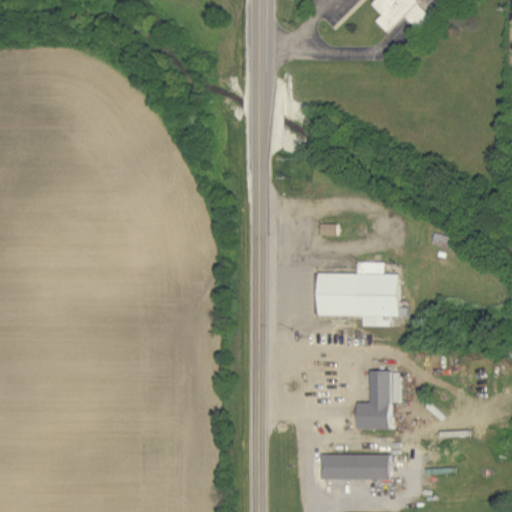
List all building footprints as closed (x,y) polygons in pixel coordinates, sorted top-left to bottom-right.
[(382,22),(394,34),(410,18),(424,31),(438,18),(420,0),(382,0),(377,5),(388,16),(382,22)] [(342,236),(342,225),(326,225),(326,236),(342,236)] [(324,275),(323,317),(368,317),(368,328),(396,328),(396,317),(412,317),(412,309),(405,309),(406,276),(390,276),(390,264),(363,263),(363,275),(324,275)] [(363,430),(396,430),(397,372),(376,372),(376,404),(363,404),(363,430)] [(396,457),(327,456),(327,480),(396,481),(396,457)]
